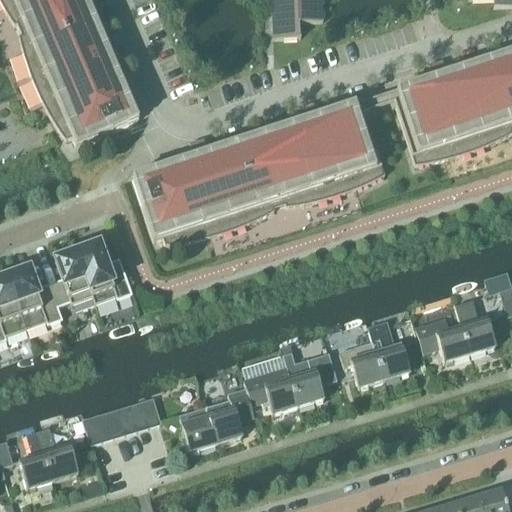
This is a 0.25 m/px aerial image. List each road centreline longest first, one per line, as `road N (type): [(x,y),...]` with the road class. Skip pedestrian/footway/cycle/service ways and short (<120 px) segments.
road 1 (residential): [(117,0),(163,107),(188,126),(511,22)]
road 2 (residential): [(332,511),(511,457)]
road 3 (residential): [(0,244),(117,202)]
